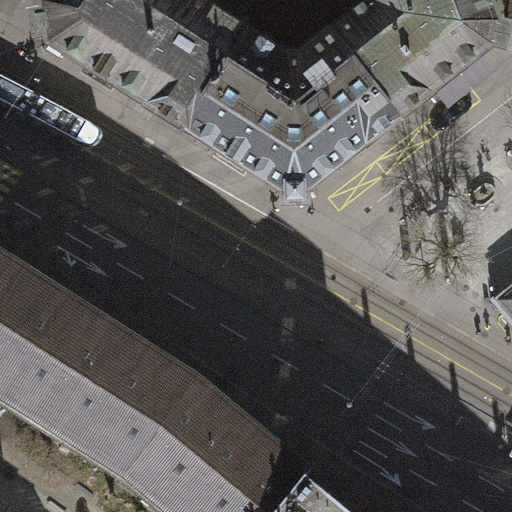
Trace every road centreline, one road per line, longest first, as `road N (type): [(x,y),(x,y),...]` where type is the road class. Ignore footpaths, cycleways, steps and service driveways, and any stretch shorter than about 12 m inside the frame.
road 1 (secondary): [(0,192),(511,502)]
road 2 (residential): [(511,93),(338,226)]
